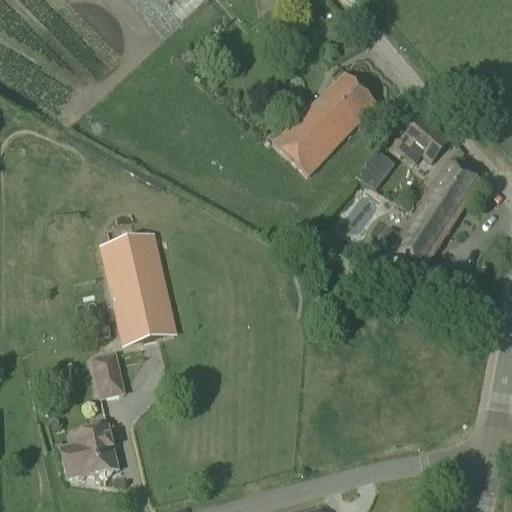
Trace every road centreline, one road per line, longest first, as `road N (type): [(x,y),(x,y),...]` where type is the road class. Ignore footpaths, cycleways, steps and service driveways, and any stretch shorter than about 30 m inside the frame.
road 1 (unclassified): [(489,455),(342,481),(234,511)]
road 2 (unclassified): [(511,193),(365,27)]
road 3 (tertiary): [(489,455),(511,328)]
